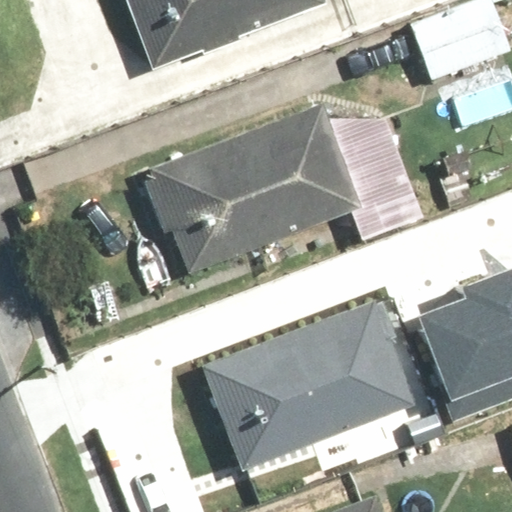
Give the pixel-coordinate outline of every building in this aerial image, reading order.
[(306,0),(63,0),(78,41),(120,26),(134,66),(308,4),(306,0)] [(375,67),(385,92),(495,48),(475,0),(436,0),(391,18),(406,55),(375,67)] [(300,99),(117,168),(158,277),(329,212),(339,239),(407,213),(370,113),(314,134),(300,99)] [(511,258),(408,296),(438,379),(511,351),(511,258)] [(357,299),(181,365),(220,468),(395,403),(357,299)] [(511,418),(493,426),(511,476),(511,418)] [(360,511),(351,487),(284,511),(360,511)]
